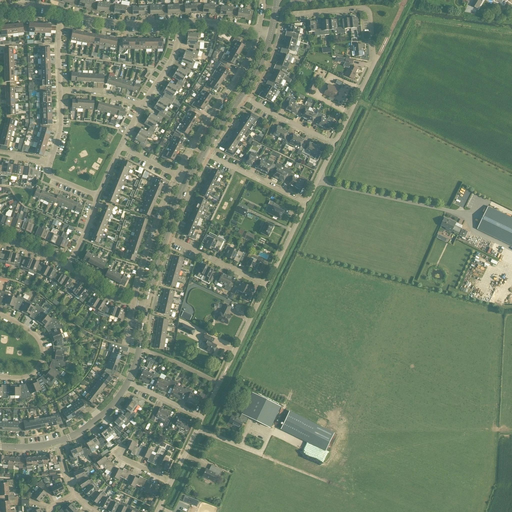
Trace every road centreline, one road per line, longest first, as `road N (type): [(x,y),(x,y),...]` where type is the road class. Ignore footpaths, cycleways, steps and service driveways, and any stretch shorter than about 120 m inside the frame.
road 1 (residential): [(335,144),(374,62),(369,13),(290,14)]
road 2 (residential): [(175,175),(258,30)]
road 3 (track): [(196,429),(345,489)]
road 4 (residential): [(133,303),(175,175)]
